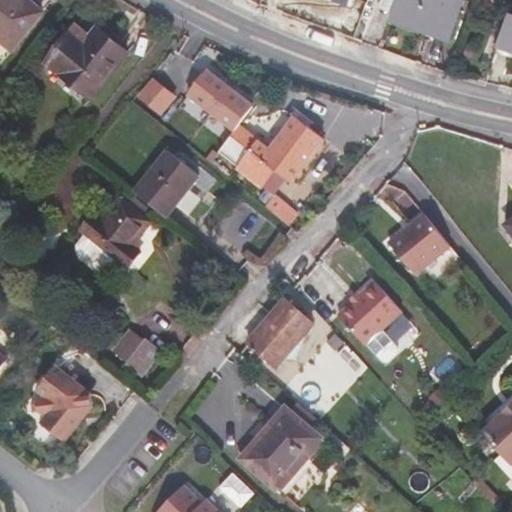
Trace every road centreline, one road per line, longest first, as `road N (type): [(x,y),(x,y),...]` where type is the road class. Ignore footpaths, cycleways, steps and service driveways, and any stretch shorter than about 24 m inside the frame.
road 1 (residential): [(72,511),(379,154),(412,92)]
road 2 (tertiary): [(178,0),(412,92)]
road 3 (unknown): [(379,154),(511,312)]
road 4 (unknown): [(203,13),(116,98),(72,161)]
